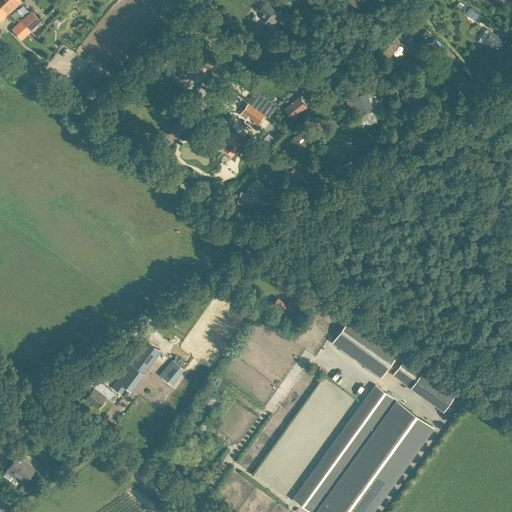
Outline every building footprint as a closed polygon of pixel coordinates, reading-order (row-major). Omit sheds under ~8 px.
[(21,0),(0,0),(0,4),(8,13),(22,0),(21,0)] [(257,9),(263,13),(262,14),(263,15),(259,20),(266,26),(277,12),(263,1),(257,9)] [(0,20),(8,13),(0,4),(0,20)] [(285,10),(279,18),(281,20),(280,22),(283,25),(291,15),(285,10)] [(21,20),(31,31),(36,36),(46,26),(32,11),(21,20)] [(475,11),(471,17),(478,21),(482,16),(475,11)] [(31,31),(21,20),(12,29),(21,39),(31,31)] [(382,53),(388,57),(400,42),(411,50),(415,44),(399,31),(382,53)] [(490,31),(483,43),(498,53),(506,42),(490,31)] [(170,54),(174,57),(179,51),(175,48),(170,54)] [(178,68),(177,69),(178,70),(176,73),(185,80),(192,71),(187,68),(191,63),(182,56),(175,65),(178,68)] [(74,89),(91,100),(108,76),(92,64),(74,89)] [(312,89),(310,97),(317,99),(319,90),(312,89)] [(373,110),(367,92),(346,100),(350,110),(357,107),(360,115),(373,110)] [(399,92),(395,98),(404,104),(408,98),(399,92)] [(284,109),(293,118),(307,106),(299,97),(284,109)] [(265,116),(248,104),(241,113),(246,117),(248,114),(256,120),(254,122),(259,125),(265,116)] [(227,143),(228,144),(224,149),(231,155),(242,141),(228,130),(222,137),(228,142),(227,143)] [(284,145),(289,150),(305,135),(300,130),(284,145)] [(268,132),(264,137),(270,142),(274,137),(268,132)] [(264,150),(258,145),(253,151),(258,156),(264,150)] [(289,172),(297,181),(302,176),(294,167),(289,172)] [(237,202),(249,206),(253,192),(262,184),(257,179),(247,188),(246,193),(241,191),(237,202)] [(252,215),(258,219),(262,215),(256,210),(252,215)] [(292,285),(299,290),(302,285),(296,280),(292,285)] [(273,304),(288,316),(299,302),(292,297),(287,304),(278,298),(273,304)] [(398,353),(350,317),(332,342),(381,377),(398,353)] [(113,387),(121,393),(126,387),(130,390),(160,351),(147,341),(113,387)] [(419,392),(431,376),(405,357),(393,373),(419,392)] [(160,374),(171,384),(184,369),(173,359),(160,374)] [(375,384),(293,498),(311,511),(313,509),(317,511),(316,511),(369,511),(432,425),(375,384)] [(106,385),(101,391),(94,386),(85,397),(98,407),(111,389),(106,385)] [(208,391),(202,403),(210,407),(216,396),(208,391)] [(17,456),(3,474),(16,483),(20,477),(26,481),(35,469),(17,456)]
